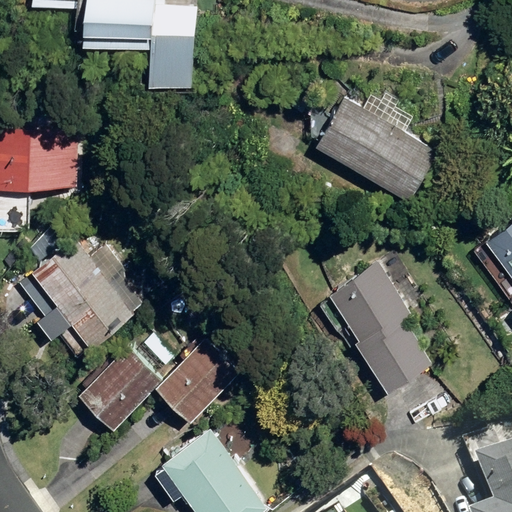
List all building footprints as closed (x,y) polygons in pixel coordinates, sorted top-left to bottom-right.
[(72,0),(70,36),(148,41),(146,79),(189,82),(194,4),(164,2),(163,0),(72,0)] [(313,141),(407,196),(436,147),(341,92),(313,141)] [(0,183),(77,184),(78,125),(0,123),(0,183)] [(270,139),(292,153),(301,139),(278,126),(270,139)] [(511,215),(486,235),(511,270),(511,215)] [(462,231),(446,244),(460,261),(476,248),(462,231)] [(48,335),(56,330),(75,357),(133,312),(130,309),(145,297),(103,243),(89,255),(73,234),(30,268),(31,269),(18,279),(40,311),(33,317),(48,335)] [(353,338),(385,388),(429,359),(402,317),(407,313),(375,262),(329,292),(357,336),(353,338)] [(142,341),(164,364),(178,350),(157,327),(142,341)] [(77,391),(112,426),(153,385),(187,418),(237,370),(202,336),(161,376),(127,343),(77,391)] [(182,492),(196,511),(261,511),(268,508),(210,426),(160,461),(164,467),(156,473),(173,498),(182,492)] [(511,511),(511,450),(473,467),(491,511),(511,511)]
